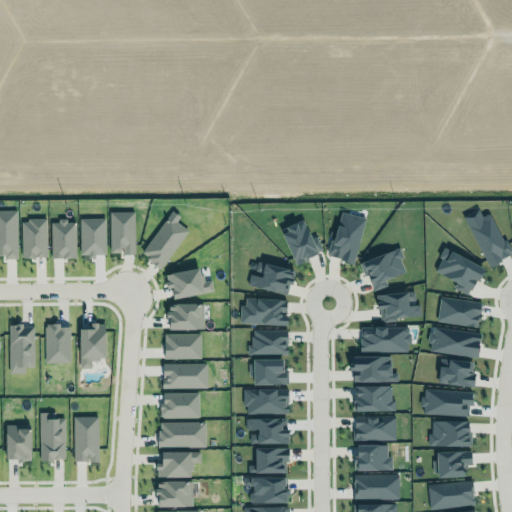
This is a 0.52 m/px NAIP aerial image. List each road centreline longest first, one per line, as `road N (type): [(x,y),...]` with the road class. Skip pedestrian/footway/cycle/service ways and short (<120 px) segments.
road 1 (residential): [(132,291),(122,511)]
road 2 (residential): [(314,511),(319,298)]
road 3 (residential): [(511,303),(497,377),(499,511)]
road 4 (residential): [(0,291),(132,291)]
road 5 (residential): [(122,493),(0,492)]
